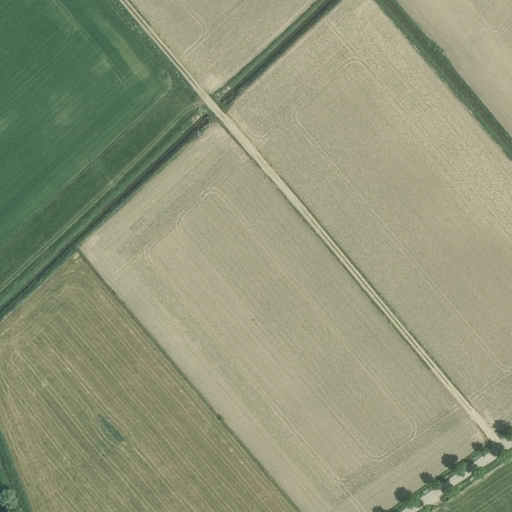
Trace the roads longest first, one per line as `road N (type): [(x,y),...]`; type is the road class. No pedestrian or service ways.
road 1 (track): [(500,448),(123,0)]
road 2 (tertiary): [(411,511),(511,440)]
